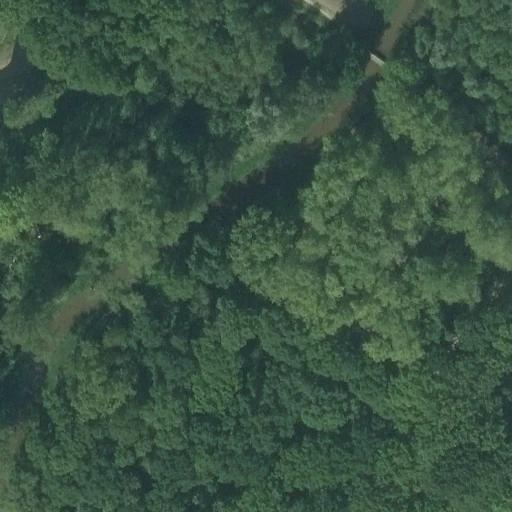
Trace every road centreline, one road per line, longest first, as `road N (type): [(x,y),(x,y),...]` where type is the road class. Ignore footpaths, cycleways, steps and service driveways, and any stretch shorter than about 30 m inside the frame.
road 1 (track): [(317,511),(422,383)]
road 2 (track): [(511,170),(388,71)]
road 3 (track): [(422,383),(511,270)]
